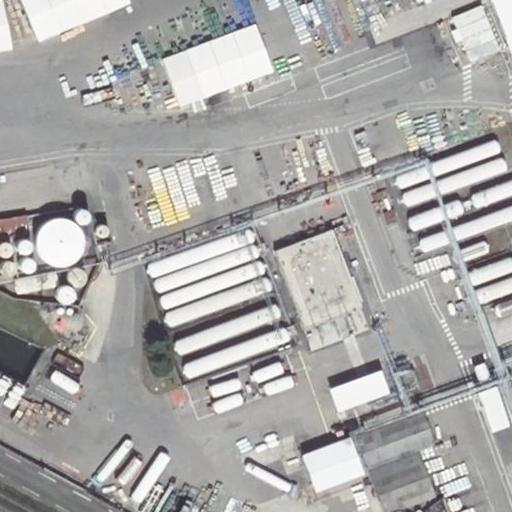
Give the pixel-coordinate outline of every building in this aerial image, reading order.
[(23,0),(40,43),(135,6),(132,0),(23,0)] [(511,0),(490,0),(511,55),(511,0)] [(0,57),(16,55),(9,3),(0,3),(0,57)] [(488,8),(455,17),(467,62),(501,53),(488,8)] [(306,328),(364,309),(338,230),(280,249),(306,328)] [(342,413),(394,394),(386,371),(333,390),(342,413)] [(433,440),(420,410),(345,439),(357,470),(368,466),(414,448),(433,440)] [(345,439),(299,457),(311,488),(357,470),(345,439)] [(368,466),(385,511),(387,511),(433,494),(414,448),(368,466)]
